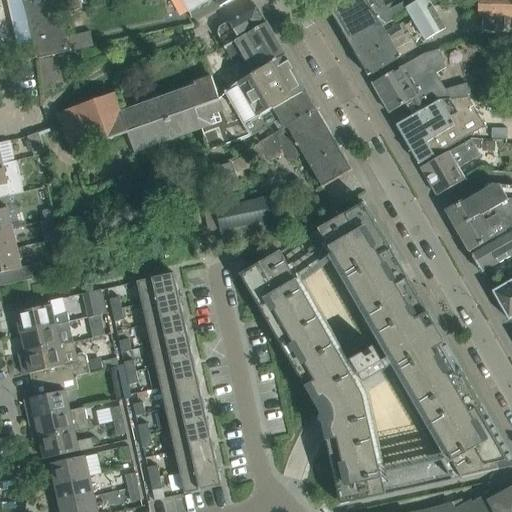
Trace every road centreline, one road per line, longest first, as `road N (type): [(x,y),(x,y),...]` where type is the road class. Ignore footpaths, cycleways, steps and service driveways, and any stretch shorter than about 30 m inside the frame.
road 1 (unclassified): [(511,391),(286,0)]
road 2 (residential): [(212,259),(262,488),(294,511)]
